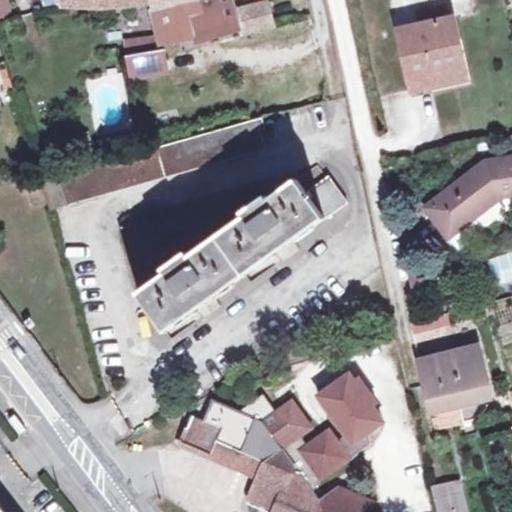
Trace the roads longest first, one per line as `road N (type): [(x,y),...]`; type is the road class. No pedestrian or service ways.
road 1 (residential): [(334,0),(429,439)]
road 2 (unknown): [(388,511),(388,399),(369,361),(357,354),(305,364),(297,384),(303,396)]
road 3 (secondary): [(130,511),(0,341)]
